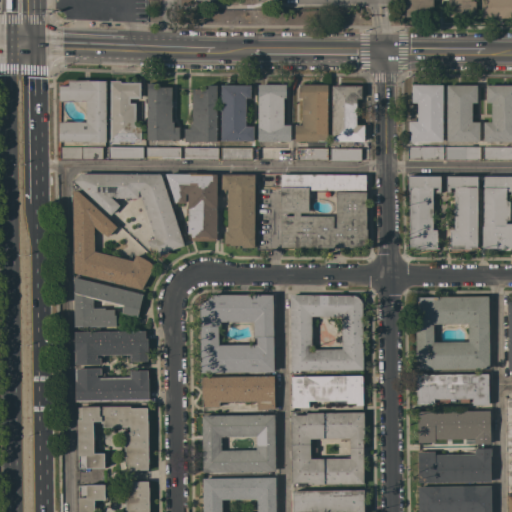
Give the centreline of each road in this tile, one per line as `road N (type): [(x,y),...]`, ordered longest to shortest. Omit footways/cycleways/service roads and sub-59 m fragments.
road 1 (primary): [(23,44),(8,76),(12,511)]
road 2 (residential): [(383,52),(390,511)]
road 3 (tertiary): [(383,52),(23,44)]
road 4 (residential): [(511,277),(201,275),(179,283)]
road 5 (primary): [(43,511),(39,202)]
road 6 (residential): [(179,283),(172,302),(174,511)]
road 7 (primary): [(39,202),(37,77),(23,44)]
road 8 (tertiary): [(511,52),(383,52)]
